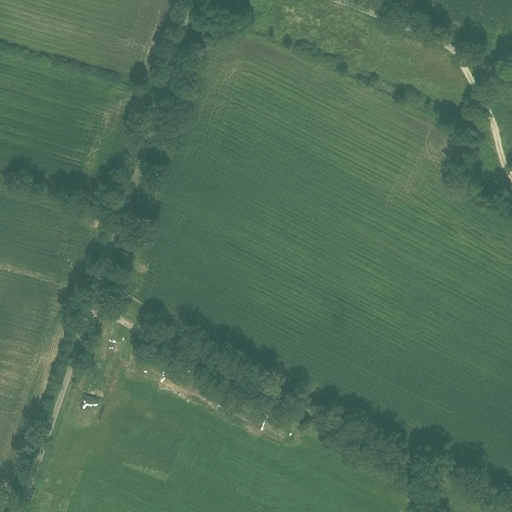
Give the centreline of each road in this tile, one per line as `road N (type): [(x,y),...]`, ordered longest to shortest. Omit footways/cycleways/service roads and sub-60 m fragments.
road 1 (residential): [(17,511),(192,0)]
road 2 (track): [(511,171),(460,53)]
